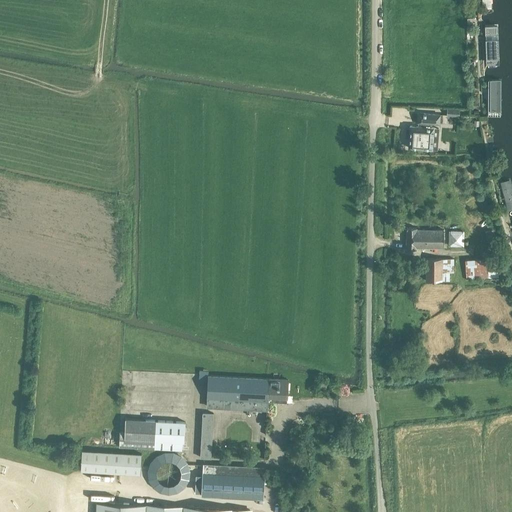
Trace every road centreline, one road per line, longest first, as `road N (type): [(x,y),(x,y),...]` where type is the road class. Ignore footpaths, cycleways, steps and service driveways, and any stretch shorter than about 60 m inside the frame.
road 1 (unclassified): [(377,0),(371,390)]
road 2 (unknown): [(371,402),(300,406),(265,462),(200,458),(192,385),(134,385),(125,416)]
road 3 (unclassified): [(378,511),(371,390)]
